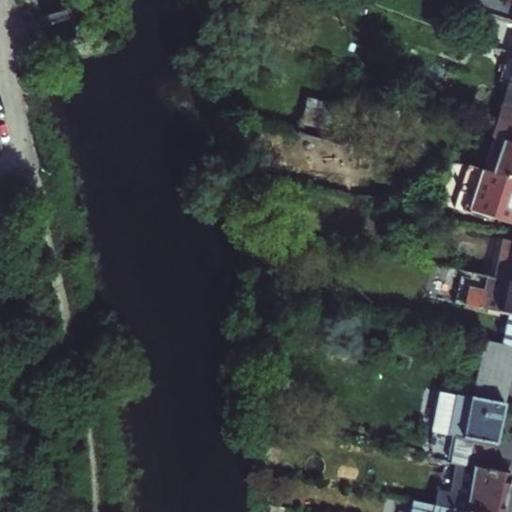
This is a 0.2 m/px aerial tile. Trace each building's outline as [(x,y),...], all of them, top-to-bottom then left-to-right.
[(511,0),(494,0),(511,4),(511,15),(508,30),(511,31),(511,0)] [(511,184),(511,126),(501,123),(488,179),(511,184)] [(462,216),(470,218),(478,177),(469,176),(462,216)] [(511,226),(511,184),(488,179),(478,177),(470,218),(511,226)] [(0,224),(1,225),(0,219),(0,215),(9,213),(8,210),(9,209),(7,201),(0,201),(0,224)] [(511,237),(498,234),(488,280),(511,285),(511,237)] [(457,274),(446,271),(443,288),(454,291),(457,274)] [(493,314),(511,318),(511,285),(488,280),(484,279),(482,293),(467,289),(462,308),(493,314)] [(511,318),(493,314),(487,342),(511,347),(511,318)] [(511,347),(487,342),(472,401),(504,407),(511,373),(511,347)] [(472,470),(489,473),(504,407),(472,401),(455,397),(441,464),(472,470)] [(432,508),(453,511),(501,511),(509,477),(489,473),(472,470),(463,505),(433,500),(432,508)]
